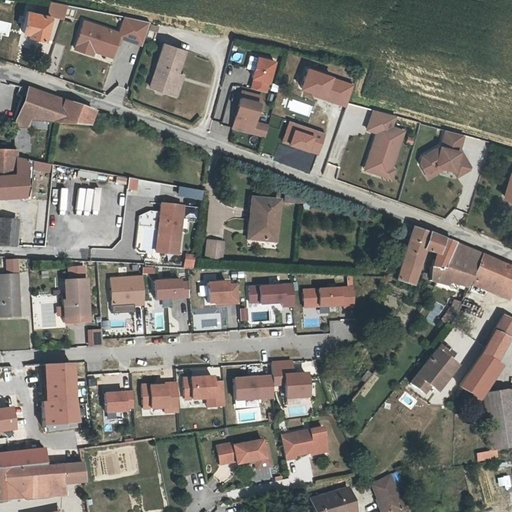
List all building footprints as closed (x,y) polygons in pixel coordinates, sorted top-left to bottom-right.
[(27,35),(26,37),(42,42),(47,19),(25,14),(20,33),(27,35)] [(120,28),(82,19),(74,49),(114,60),(120,38),(143,44),(149,21),(123,14),(120,28)] [(174,80),(175,76),(183,53),(161,46),(154,68),(156,69),(154,73),(152,72),(152,74),(174,80)] [(250,87),(269,92),(276,58),(250,52),(246,68),(254,69),(250,87)] [(238,71),(234,85),(242,88),(247,74),(238,71)] [(147,89),(168,96),(174,80),(152,74),(147,89)] [(180,81),(174,80),(168,96),(174,98),(180,81)] [(3,89),(24,95),(25,88),(6,82),(3,89)] [(25,88),(24,95),(19,113),(16,126),(29,127),(30,119),(52,121),(89,125),(92,117),(94,112),(33,90),(25,88)] [(242,92),(232,124),(251,130),(260,98),(242,92)] [(284,94),(281,105),(288,107),(291,96),(284,94)] [(395,116),(369,108),(362,130),(372,134),(360,171),(392,180),(395,168),(392,167),(403,131),(391,127),(395,116)] [(3,125),(16,126),(19,113),(7,110),(3,125)] [(110,117),(94,112),(92,117),(108,123),(110,117)] [(281,113),(276,131),(284,133),(288,115),(281,113)] [(464,136),(443,130),(438,144),(419,155),(417,165),(427,179),(443,169),(452,171),(457,179),(472,167),(461,149),(464,136)] [(0,146),(0,175),(12,175),(13,156),(14,134),(1,134),(3,146),(0,146)] [(24,158),(13,156),(12,175),(0,175),(0,198),(20,197),(24,158)] [(49,173),(52,164),(34,160),(31,169),(49,173)] [(137,178),(128,176),(127,188),(136,189),(137,178)] [(108,187),(93,187),(92,210),(107,210),(108,187)] [(279,199),(247,196),(243,239),(275,242),(279,199)] [(164,221),(162,240),(180,242),(184,205),(162,203),(160,221),(164,221)] [(17,220),(0,218),(0,245),(15,246),(15,243),(17,220)] [(424,248),(435,252),(436,253),(441,240),(412,228),(394,279),(411,285),(424,248)] [(162,240),(158,239),(156,250),(178,253),(180,242),(162,240)] [(436,253),(435,252),(434,264),(445,271),(453,244),(441,240),(436,253)] [(223,243),(207,241),(204,258),(220,260),(223,243)] [(479,255),(453,244),(445,271),(434,264),(432,263),(428,281),(437,284),(465,291),(479,255)] [(184,253),(183,267),(193,268),(194,254),(184,253)] [(472,280),(509,295),(511,288),(511,268),(481,255),(472,280)] [(5,272),(19,272),(19,259),(5,259),(5,272)] [(63,324),(90,322),(88,278),(85,278),(84,267),(67,268),(68,279),(63,279),(64,299),(62,299),(63,324)] [(15,274),(2,275),(2,284),(0,284),(0,316),(18,315),(15,274)] [(142,275),(109,278),(111,307),(144,305),(142,275)] [(182,279),(155,280),(156,300),(189,298),(188,281),(183,281),(182,279)] [(229,280),(208,282),(210,303),(217,302),(217,305),(239,304),(238,283),(229,283),(229,280)] [(292,284),(249,287),(250,303),(259,303),(259,305),(283,303),(283,307),(294,306),(292,284)] [(353,286),(302,289),(303,308),(342,306),(342,308),(354,307),(353,286)] [(498,365),(495,363),(511,332),(511,321),(502,316),(480,354),(458,386),(474,398),(498,365)] [(100,345),(100,329),(87,329),(87,345),(100,345)] [(409,381),(419,390),(425,382),(428,384),(435,390),(455,365),(448,360),(451,357),(437,346),(409,381)] [(293,360),(273,361),(275,387),(284,386),(285,398),(311,396),(309,372),(295,373),(293,360)] [(75,364),(50,365),(51,400),(44,402),(45,426),(78,421),(73,382),(78,382),(75,364)] [(213,375),(183,377),(185,402),(206,400),(206,409),(226,408),(224,380),(214,380),(213,375)] [(271,376),(234,379),(236,401),(272,398),(271,376)] [(177,413),(175,382),(141,385),(143,409),(163,408),(164,414),(177,413)] [(425,382),(419,390),(422,392),(428,384),(425,382)] [(511,390),(480,397),(481,402),(488,451),(511,447),(511,390)] [(131,391),(104,393),(105,412),(127,411),(127,409),(132,408),(131,391)] [(0,430),(11,428),(8,408),(0,409),(0,430)] [(278,435),(282,459),(293,458),(292,455),(324,451),(321,428),(278,435)] [(213,445),(216,464),(232,461),(233,463),(263,457),(259,439),(230,445),(230,442),(213,445)] [(497,449),(475,453),(477,461),(498,458),(497,449)] [(7,467),(38,464),(37,452),(6,454),(7,467)] [(0,498),(11,497),(10,485),(25,484),(26,498),(42,496),(40,481),(61,479),(82,476),(80,461),(75,462),(38,464),(7,467),(0,467),(0,498)] [(390,511),(401,508),(388,476),(372,485),(379,500),(376,501),(379,511),(390,511)] [(62,490),(62,482),(61,479),(40,481),(42,496),(62,490)] [(10,485),(11,497),(26,498),(25,484),(10,485)] [(351,511),(346,489),(308,498),(311,511),(351,511)]
